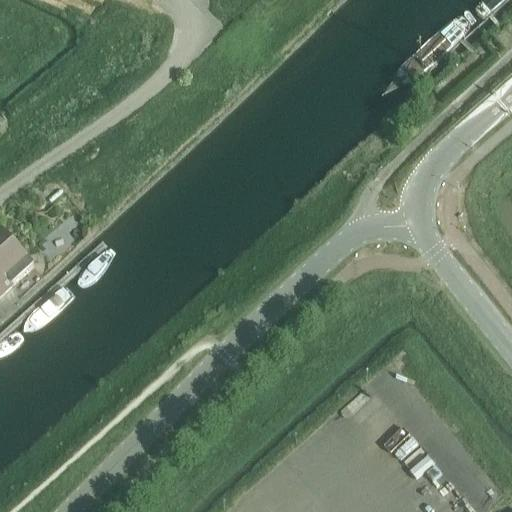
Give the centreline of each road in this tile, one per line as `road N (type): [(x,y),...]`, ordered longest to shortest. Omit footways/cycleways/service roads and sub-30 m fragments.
road 1 (tertiary): [(70,511),(356,233),(416,220)]
road 2 (unclassified): [(0,198),(180,62),(190,35),(177,0)]
road 3 (tertiary): [(511,354),(416,220)]
road 4 (unclassified): [(416,220),(424,177),(437,160),(511,96)]
